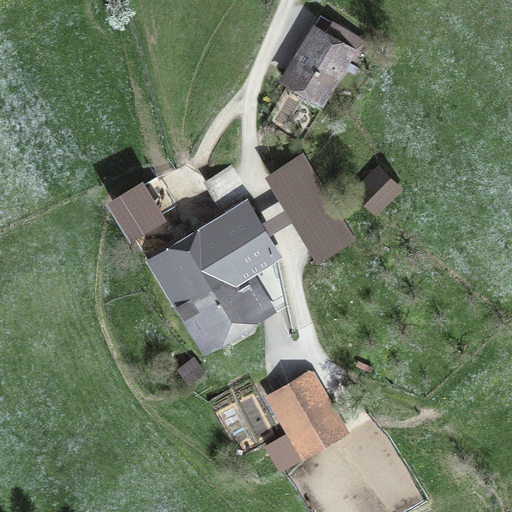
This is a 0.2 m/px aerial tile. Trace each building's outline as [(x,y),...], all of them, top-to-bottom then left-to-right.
[(321,98),(348,53),(316,34),(289,79),(321,98)] [(348,239),(300,160),(272,176),(320,256),(348,239)] [(228,215),(191,238),(158,256),(150,268),(184,325),(195,318),(207,339),(259,308),(243,280),(276,259),(251,217),(259,212),(232,166),(207,181),(228,215)] [(381,170),(357,193),(375,212),(399,188),(381,170)] [(125,201),(158,256),(191,238),(157,182),(125,201)] [(299,439),(292,444),(302,460),(336,440),(322,417),(331,412),(309,375),(274,396),(299,439)]
